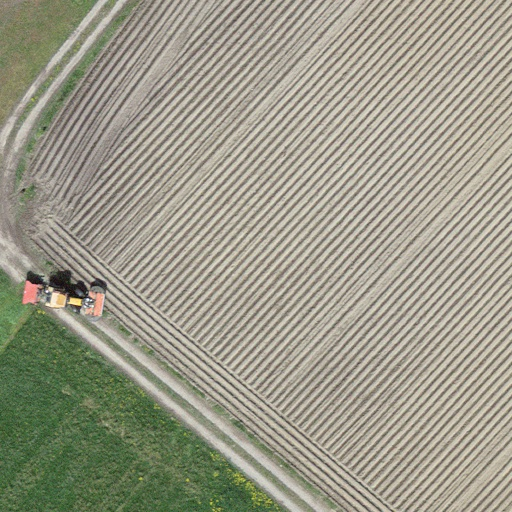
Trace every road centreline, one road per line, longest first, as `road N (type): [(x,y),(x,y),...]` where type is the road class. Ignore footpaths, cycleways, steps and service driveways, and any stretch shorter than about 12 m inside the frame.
road 1 (track): [(298,511),(0,249)]
road 2 (track): [(0,132),(133,0)]
